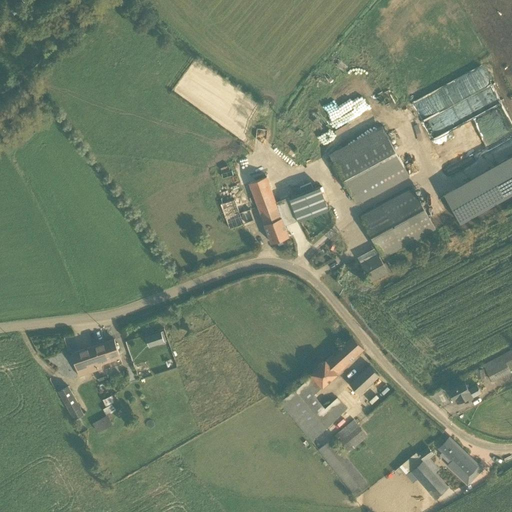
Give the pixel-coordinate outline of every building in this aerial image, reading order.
[(459,75),(469,100),(424,117),(437,153),(496,131),(500,142),(511,137),(511,128),(488,65),(459,75)] [(382,126),(329,154),(356,205),(410,177),(382,126)] [(460,223),(511,193),(511,155),(444,193),(460,223)] [(266,177),(249,183),(271,243),(288,237),(283,221),(289,219),(288,216),(290,216),(283,198),(275,201),(266,177)] [(312,188),(310,183),(299,187),(301,193),(312,188)] [(319,187),(289,199),(298,221),(328,210),(319,187)] [(359,216),(382,258),(435,229),(412,187),(359,216)] [(254,220),(245,195),(220,205),(229,229),(254,220)] [(357,257),(370,282),(388,273),(374,248),(357,257)] [(145,336),(149,347),(164,342),(164,341),(166,341),(163,331),(161,332),(160,331),(145,336)] [(313,394),(363,349),(352,336),(310,374),(311,375),(279,402),(310,441),(333,421),(347,409),(337,398),(325,407),(313,394)] [(114,339),(71,354),(79,377),(121,363),(114,339)] [(483,365),(492,382),(511,372),(509,370),(511,368),(511,352),(511,350),(510,350),(483,365)] [(349,385),(344,390),(353,399),(358,395),(359,395),(379,376),(369,365),(349,384),(349,385)] [(477,379),(484,379),(483,369),(476,370),(477,379)] [(450,392),(449,393),(451,397),(452,398),(453,398),(455,398),(457,402),(463,399),(465,402),(473,398),(473,397),(481,393),(476,385),(468,389),(465,382),(449,391),(450,392)] [(83,414),(68,386),(58,391),(73,420),(83,414)] [(111,395),(103,400),(106,406),(115,402),(111,395)] [(92,423),(98,433),(112,425),(109,418),(116,414),(114,411),(115,409),(113,405),(112,405),(111,404),(103,409),(106,415),(92,423)] [(367,436),(353,419),(317,449),(355,496),(373,483),(349,454),(346,456),(345,455),(367,436)] [(482,469),(449,437),(438,449),(447,458),(445,461),(448,464),(446,465),(467,485),(482,469)] [(428,446),(418,454),(423,460),(410,471),(435,499),(449,487),(435,472),(439,468),(430,458),(434,455),(428,446)]
